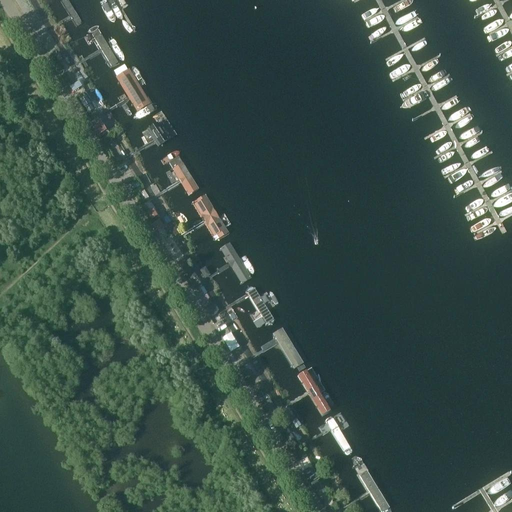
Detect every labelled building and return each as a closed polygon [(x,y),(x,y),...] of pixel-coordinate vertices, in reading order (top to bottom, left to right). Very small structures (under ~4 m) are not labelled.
[(68,0),(64,0),(61,2),(76,28),(83,24),(68,0)] [(98,30),(90,35),(110,69),(118,65),(98,30)] [(128,70),(114,79),(137,114),(150,106),(128,70)] [(83,107),(89,103),(86,97),(80,101),(83,107)] [(157,124),(146,132),(158,149),(169,142),(157,124)] [(179,158),(168,164),(188,198),(199,191),(179,158)] [(204,196),(192,204),(215,242),(228,234),(204,196)] [(151,220),(157,217),(154,211),(148,215),(151,220)] [(152,224),(156,231),(163,227),(159,220),(152,224)] [(230,243),(219,250),(241,286),(252,280),(230,243)] [(253,286),(245,291),(267,326),(274,322),(253,286)] [(282,330),(272,336),(293,371),(303,365),(282,330)] [(307,372),(297,378),(322,419),(332,413),(307,372)] [(332,418),(325,422),(345,456),(353,451),(332,418)] [(391,511),(358,456),(350,461),(379,511),(391,511)] [(311,484),(314,490),(319,487),(316,481),(311,484)]
